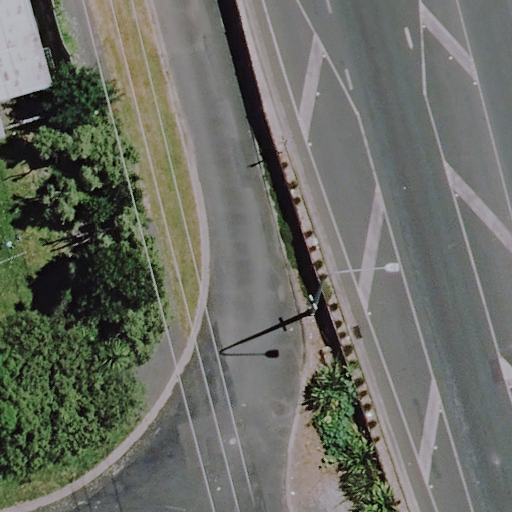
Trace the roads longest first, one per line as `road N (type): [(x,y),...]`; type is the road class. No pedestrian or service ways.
road 1 (residential): [(218,511),(248,411),(254,319),(177,0)]
road 2 (primary): [(511,177),(465,0)]
